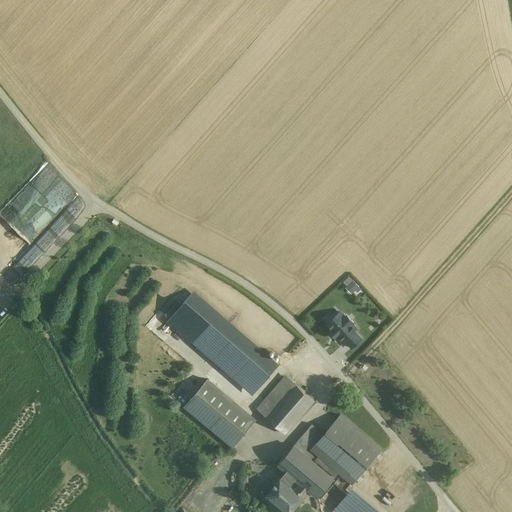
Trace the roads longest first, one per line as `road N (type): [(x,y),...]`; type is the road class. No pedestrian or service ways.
road 1 (unclassified): [(0,89),(96,205),(227,273),(289,318),(454,511)]
road 2 (track): [(511,189),(344,379)]
